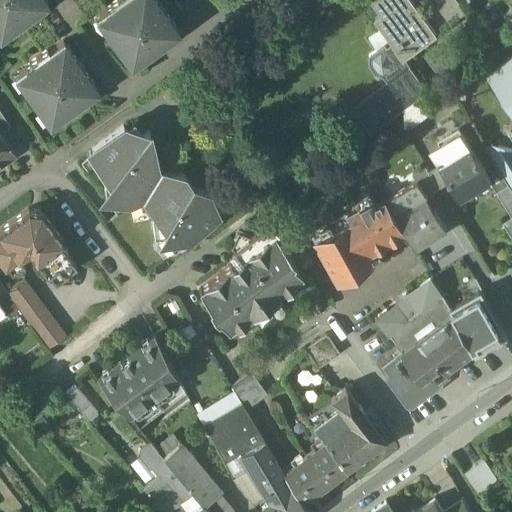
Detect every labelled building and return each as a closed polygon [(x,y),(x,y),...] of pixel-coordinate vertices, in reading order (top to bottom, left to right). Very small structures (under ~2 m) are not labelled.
[(0,0),(0,28),(3,34),(15,25),(17,27),(35,14),(33,12),(48,2),(46,0),(0,0)] [(157,0),(114,0),(110,3),(111,5),(99,14),(108,25),(104,28),(122,54),(126,51),(135,62),(147,54),(148,55),(166,43),(165,41),(179,30),(164,9),(163,10),(158,3),(159,2),(157,0)] [(415,0),(375,0),(383,10),(376,15),(395,40),(394,41),(410,64),(411,64),(405,55),(456,18),(449,8),(444,12),(436,0),(423,10),(415,0)] [(415,0),(423,10),(436,0),(415,0)] [(458,0),(436,0),(444,12),(449,8),(456,18),(467,11),(458,0)] [(63,40),(48,50),(47,49),(29,61),(30,63),(18,72),(27,83),(23,86),(41,112),(45,109),(53,121),(65,112),(67,113),(85,101),(83,99),(98,89),(83,67),(82,68),(77,61),(78,61),(63,40)] [(410,64),(394,41),(388,46),(386,43),(371,53),(371,64),(377,72),(386,76),(394,70),(397,74),(410,64)] [(511,58),(492,75),(509,96),(510,95),(511,97),(511,58)] [(397,74),(352,106),(371,132),(406,107),(412,102),(428,91),(410,64),(397,74)] [(412,102),(406,107),(406,126),(413,127),(431,112),(412,102)] [(0,130),(10,124),(0,110),(0,130)] [(128,200),(134,195),(159,174),(152,166),(148,130),(128,132),(122,125),(89,152),(102,170),(105,193),(122,191),(128,200)] [(462,129),(431,148),(440,162),(441,162),(441,163),(470,145),(471,144),(462,129)] [(0,134),(0,163),(13,154),(0,134)] [(470,145),(441,163),(441,162),(440,162),(440,163),(450,180),(461,198),(462,197),(490,180),(491,181),(492,180),(489,174),(471,144),(470,145)] [(506,147),(492,144),(487,147),(492,156),(506,147)] [(511,148),(506,147),(492,156),(509,184),(510,185),(511,184),(511,148)] [(440,163),(431,169),(431,168),(430,169),(440,186),(450,180),(440,163)] [(499,168),(489,174),(492,180),(491,181),(497,191),(509,184),(499,168)] [(430,171),(419,177),(428,192),(428,193),(439,187),(430,171)] [(195,190),(182,172),(159,174),(134,195),(152,219),(154,234),(162,233),(172,247),(173,248),(217,215),(210,204),(208,189),(195,190)] [(419,177),(388,196),(397,211),(428,192),(419,177)] [(509,184),(497,191),(511,215),(511,188),(510,185),(509,184)] [(428,192),(397,211),(409,230),(417,244),(448,225),(428,193),(428,192)] [(374,194),(346,210),(350,216),(312,238),(336,280),(373,259),(369,252),(409,230),(397,211),(388,196),(378,201),(374,194)] [(27,206),(9,220),(31,253),(46,273),(56,265),(62,272),(63,271),(76,262),(60,241),(62,239),(40,207),(27,206)] [(282,234),(270,218),(232,246),(240,257),(198,288),(209,303),(207,305),(216,316),(218,315),(228,329),(235,325),(236,326),(248,318),(247,316),(253,311),(250,306),(251,299),(258,293),(269,309),(270,308),(259,293),(266,287),(273,288),(277,293),(284,288),(285,289),(296,281),(295,280),(302,275),(291,260),(293,258),(278,238),(282,234)] [(31,253),(9,220),(0,226),(0,260),(4,266),(5,265),(17,256),(23,251),(31,253)] [(314,267),(292,227),(282,234),(278,238),(293,258),(291,260),(302,275),(295,280),(296,281),(314,267)] [(17,256),(5,265),(11,273),(23,264),(17,256)] [(433,276),(410,293),(409,292),(402,296),(427,330),(454,310),(451,307),(433,276)] [(66,333),(24,277),(6,290),(7,291),(49,346),(66,333)] [(482,289),(451,307),(454,310),(475,347),(478,352),(509,334),(482,289)] [(427,330),(402,296),(396,301),(397,303),(389,310),(387,308),(374,317),(384,331),(385,329),(400,350),(401,350),(427,330)] [(427,330),(401,350),(400,350),(381,364),(394,381),(410,402),(413,402),(440,383),(441,379),(452,370),(450,367),(475,347),(454,310),(427,330)] [(143,343),(128,354),(128,355),(121,359),(109,368),(107,367),(102,371),(103,373),(98,376),(127,412),(177,375),(155,334),(148,339),(147,337),(142,341),(143,343)] [(325,334),(305,347),(318,366),(340,352),(328,335),(325,334)] [(250,372),(232,385),(238,395),(257,381),(250,372)] [(257,381),(238,395),(241,400),(244,406),(264,392),(257,381)] [(75,385),(66,392),(89,420),(98,412),(75,385)] [(372,421),(345,386),(329,398),(335,406),(312,423),(347,469),(348,468),(347,467),(361,456),(362,457),(373,449),(385,447),(384,441),(386,439),(385,437),(383,439),(370,422),(372,421)] [(248,467),(239,453),(264,438),(244,406),(241,400),(203,423),(234,478),(258,508),(270,499),(264,491),(258,482),(248,467)] [(264,438),(239,453),(248,467),(272,452),(264,438)] [(347,469),(324,439),(303,454),(326,484),(347,469)] [(162,455),(150,440),(140,448),(141,454),(149,465),(154,465),(160,472),(143,485),(163,511),(189,511),(200,503),(162,455)] [(219,490),(180,441),(162,455),(200,503),(201,502),(202,504),(219,490)] [(272,452),(248,467),(258,482),(282,468),(272,452)] [(326,484),(303,454),(283,469),(293,487),(294,487),(304,501),(326,484)] [(486,459),(466,472),(479,492),(500,479),(486,459)] [(283,469),(282,468),(258,482),(264,491),(270,499),(280,511),(312,511),(304,501),(294,487),(293,487),(283,469)] [(436,497),(415,510),(413,507),(405,511),(445,511),(444,510),(436,497)] [(472,511),(464,498),(444,510),(445,511),(472,511)] [(280,511),(270,499),(258,508),(261,511),(280,511)] [(394,511),(387,500),(370,511),(394,511)] [(200,503),(189,511),(208,511),(202,504),(201,502),(200,503)]
